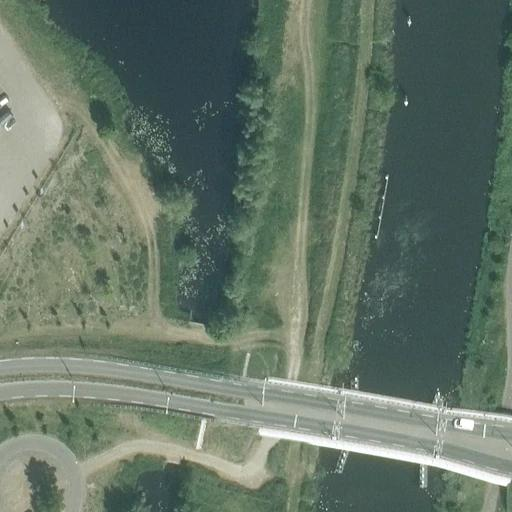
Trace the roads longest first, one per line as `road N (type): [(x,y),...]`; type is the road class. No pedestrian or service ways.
road 1 (unclassified): [(0,393),(133,396),(511,469)]
road 2 (unclassified): [(511,435),(106,370),(0,370)]
road 3 (unclassified): [(70,511),(72,477),(62,461),(30,447),(0,459)]
